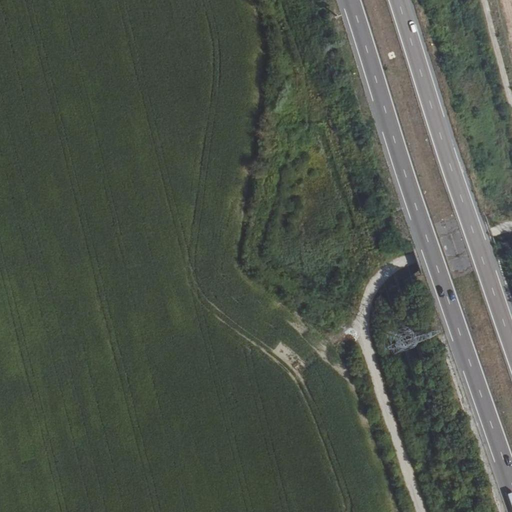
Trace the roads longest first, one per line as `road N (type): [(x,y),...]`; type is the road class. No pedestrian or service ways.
road 1 (motorway): [(348,0),(511,478)]
road 2 (unclassified): [(419,511),(372,367),(363,312),(384,276),(410,260),(511,225)]
road 3 (motorway): [(511,343),(396,0)]
